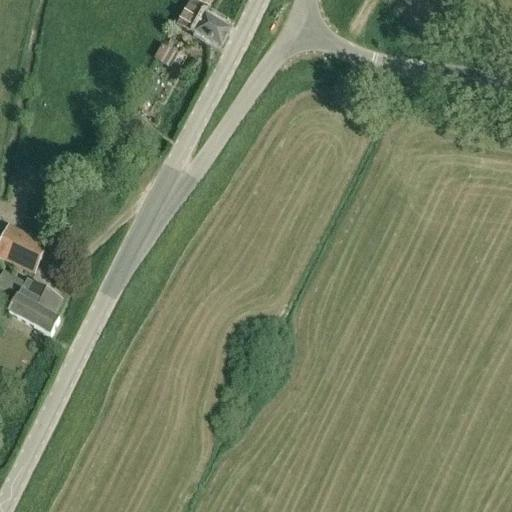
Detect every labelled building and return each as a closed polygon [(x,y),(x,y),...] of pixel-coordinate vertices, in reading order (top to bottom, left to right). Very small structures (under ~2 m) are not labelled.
[(220,48),(229,30),(204,17),(212,0),(192,0),(179,27),(220,48)] [(151,60),(166,68),(174,54),(159,46),(151,60)] [(138,146),(148,128),(135,119),(108,166),(121,175),(138,146)] [(0,260),(35,277),(48,246),(8,228),(0,244),(0,260)] [(8,317),(50,338),(58,322),(52,319),(61,301),(18,279),(15,286),(0,278),(0,305),(4,307),(11,311),(8,317)]
